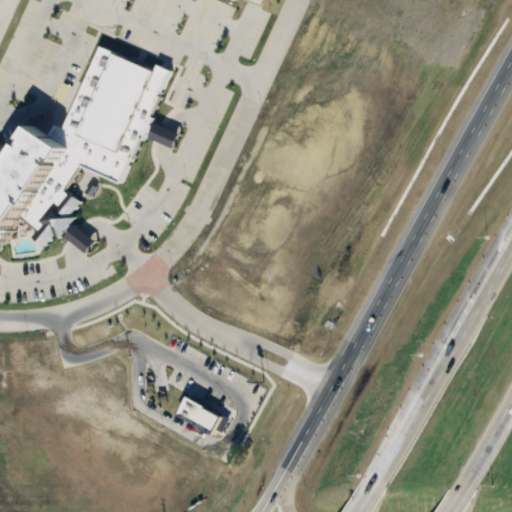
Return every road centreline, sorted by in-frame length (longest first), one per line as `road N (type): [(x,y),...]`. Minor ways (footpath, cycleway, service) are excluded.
road 1 (residential): [(0,322),(30,323),(143,275),(190,219),(292,0)]
road 2 (secondary): [(398,267),(263,511)]
road 3 (motorway): [(511,253),(377,479)]
road 4 (secondary): [(511,54),(398,267)]
road 5 (residential): [(330,390),(201,327),(143,275)]
